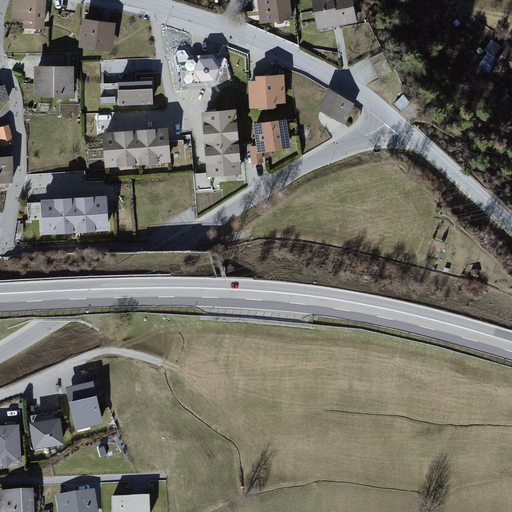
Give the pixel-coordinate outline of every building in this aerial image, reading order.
[(46,0),(15,0),(15,22),(25,22),(25,31),(46,32),(46,0)] [(292,0),(257,0),(261,26),(296,21),(292,0)] [(311,0),(318,34),(360,25),(354,0),(311,0)] [(119,24),(84,19),(79,49),(114,54),(119,24)] [(502,47),(493,40),(486,49),(495,55),(502,47)] [(511,47),(509,45),(492,71),(511,84),(511,47)] [(214,58),(201,59),(196,74),(203,85),(216,84),(221,71),(214,58)] [(76,65),(34,64),(33,98),(75,99),(76,65)] [(257,81),(250,81),(251,111),(278,110),(278,104),(288,103),(287,76),(257,77),(257,81)] [(153,80),(118,81),(119,107),(154,106),(153,80)] [(7,85),(0,86),(0,105),(11,104),(7,85)] [(358,103),(330,90),(319,114),(347,127),(358,103)] [(409,102),(403,95),(394,104),(400,111),(409,102)] [(238,110),(203,113),(207,178),(242,176),(238,110)] [(288,120),(254,124),(257,147),(250,147),(253,168),(266,166),(265,153),(292,150),(288,120)] [(10,125),(0,127),(0,136),(4,151),(17,147),(10,125)] [(170,127),(104,132),(106,168),(173,163),(170,127)] [(13,157),(0,157),(0,186),(13,186),(13,157)] [(106,196),(40,199),(42,236),(109,233),(106,196)] [(69,388),(78,425),(101,419),(93,382),(69,388)] [(35,445),(66,441),(63,412),(31,416),(35,445)] [(21,423),(0,424),(0,461),(22,460),(21,423)] [(99,511),(96,489),(57,495),(59,511),(99,511)] [(34,511),(35,491),(1,491),(0,511),(34,511)] [(149,511),(149,498),(112,499),(112,511),(149,511)]
